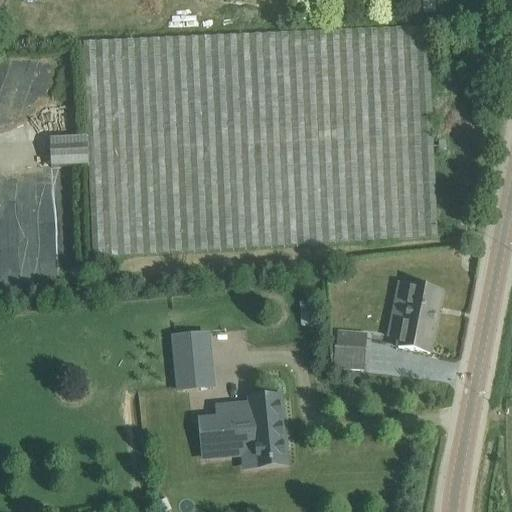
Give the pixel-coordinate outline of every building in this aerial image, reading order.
[(428,28),(86,43),(90,138),(50,140),(52,169),(92,167),(96,259),(436,239),(428,28)] [(442,293),(411,287),(397,284),(386,339),(400,342),(398,349),(430,355),(442,293)] [(311,303),(300,304),(302,327),(313,326),(311,303)] [(363,372),(366,335),(338,332),(337,348),(334,348),(333,369),(363,372)] [(197,344),(169,348),(177,404),(205,400),(197,344)] [(253,419),(201,424),(204,448),(255,443),(257,463),(269,462),(270,464),(273,463),(273,462),(285,460),(279,401),(252,403),(253,419)]
